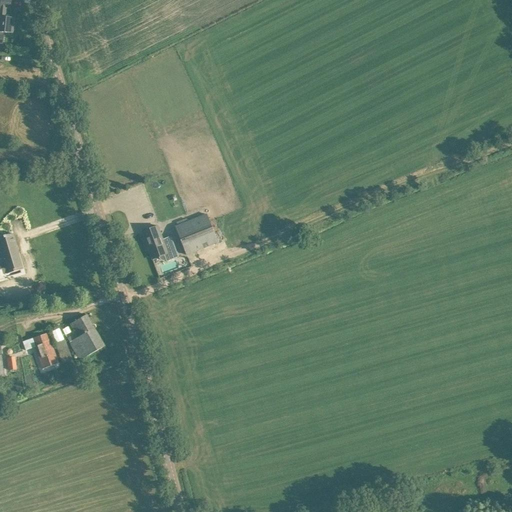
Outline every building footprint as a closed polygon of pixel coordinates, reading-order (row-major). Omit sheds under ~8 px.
[(0,0),(0,43),(3,44),(4,35),(3,35),(3,32),(12,33),(13,18),(5,17),(6,7),(11,8),(11,0),(0,0)] [(172,173),(133,186),(138,200),(167,190),(165,183),(174,180),(172,173)] [(175,227),(183,245),(186,255),(218,242),(207,214),(175,227)] [(142,232),(148,248),(150,247),(154,258),(159,257),(159,259),(161,260),(164,260),(166,260),(166,261),(178,257),(174,246),(166,249),(158,226),(142,232)] [(4,263),(0,264),(0,278),(3,277),(2,274),(7,273),(7,274),(23,269),(16,246),(17,246),(13,233),(0,237),(0,254),(1,257),(2,257),(4,263)] [(86,315),(71,324),(76,333),(68,338),(80,360),(105,346),(86,315)] [(60,344),(67,340),(60,328),(53,332),(60,344)] [(26,350),(35,347),(43,369),(58,363),(48,333),(23,342),(26,350)] [(62,364),(75,360),(72,352),(60,357),(62,364)]
